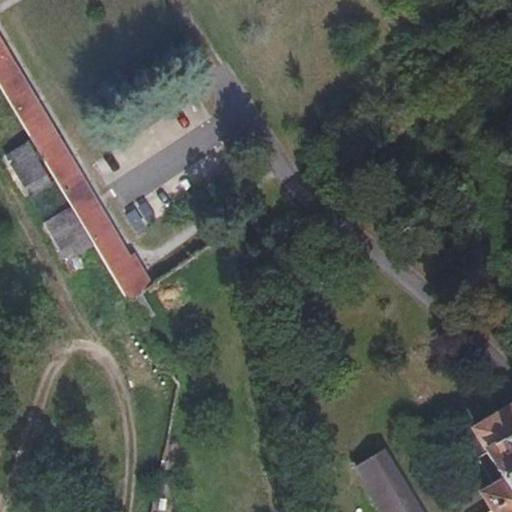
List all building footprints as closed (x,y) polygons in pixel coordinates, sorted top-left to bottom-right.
[(78,0),(63,0),(60,2),(90,53),(105,44),(78,0)] [(51,8),(36,16),(66,67),(82,58),(51,8)] [(0,86),(130,306),(151,291),(131,259),(127,261),(0,47),(0,86)] [(379,209),(378,214),(379,219),(381,224),(384,228),(388,232),(393,235),(398,236),(403,236),(409,235),(414,232),(417,229),(420,225),(421,220),(422,215),(422,210),(421,205),(424,203),(417,194),(414,196),(408,194),(403,193),(397,193),(392,194),(387,197),(383,201),(381,205),(379,209)] [(145,202),(126,213),(137,229),(155,218),(145,202)] [(503,476),(483,489),(492,506),(482,511),(511,511),(511,405),(477,427),(487,443),(486,447),(503,476)] [(421,511),(385,445),(358,460),(356,455),(355,456),(385,511),(421,511)]
